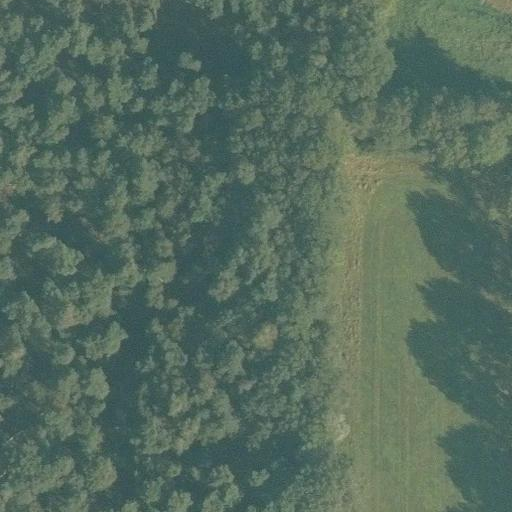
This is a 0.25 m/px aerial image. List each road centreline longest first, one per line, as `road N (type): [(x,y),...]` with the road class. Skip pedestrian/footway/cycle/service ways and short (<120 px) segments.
road 1 (track): [(333,123),(162,125),(0,113)]
road 2 (track): [(511,143),(473,124),(333,123)]
road 3 (track): [(333,123),(350,0)]
